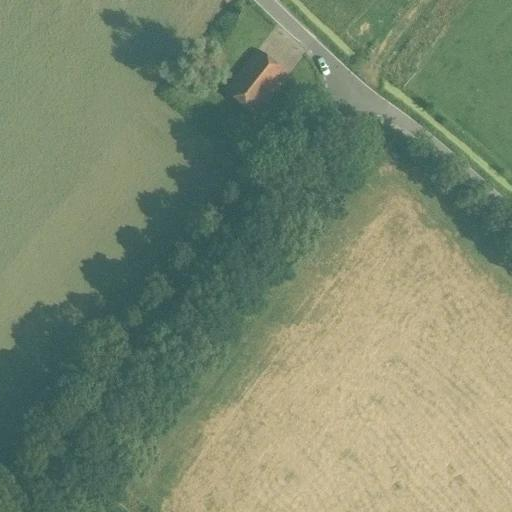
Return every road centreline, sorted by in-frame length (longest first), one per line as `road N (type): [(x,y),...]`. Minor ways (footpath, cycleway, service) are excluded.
road 1 (tertiary): [(29,511),(358,87)]
road 2 (track): [(56,511),(342,141),(358,87)]
road 3 (unclassified): [(511,215),(358,87)]
road 4 (tertiary): [(358,87),(261,0)]
